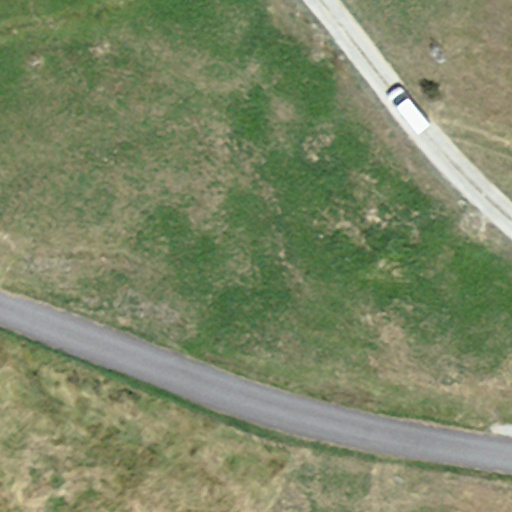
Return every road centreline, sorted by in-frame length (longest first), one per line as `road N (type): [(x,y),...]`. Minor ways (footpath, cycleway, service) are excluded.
road 1 (track): [(0,304),(289,412),(511,454)]
road 2 (track): [(511,217),(453,166),(319,0)]
